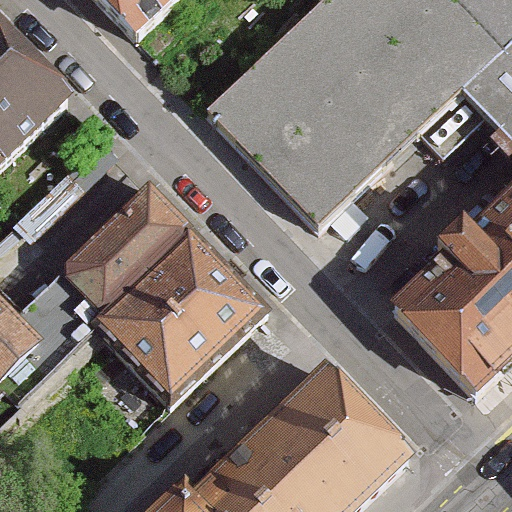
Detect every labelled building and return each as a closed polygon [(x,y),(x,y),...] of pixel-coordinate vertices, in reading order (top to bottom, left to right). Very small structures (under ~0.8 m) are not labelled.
[(93,0),(137,46),(185,0),(93,0)] [(511,0),(334,0),(209,122),(316,233),(453,99),(511,159),(511,0)] [(0,38),(0,161),(61,102),(0,38)] [(89,315),(172,235),(134,194),(50,274),(89,315)] [(511,335),(511,202),(392,319),(459,387),(511,335)] [(0,368),(22,347),(0,325),(0,368)] [(212,511),(369,511),(411,472),(326,384),(202,502),(212,511)] [(212,511),(202,502),(193,492),(171,511),(212,511)]
